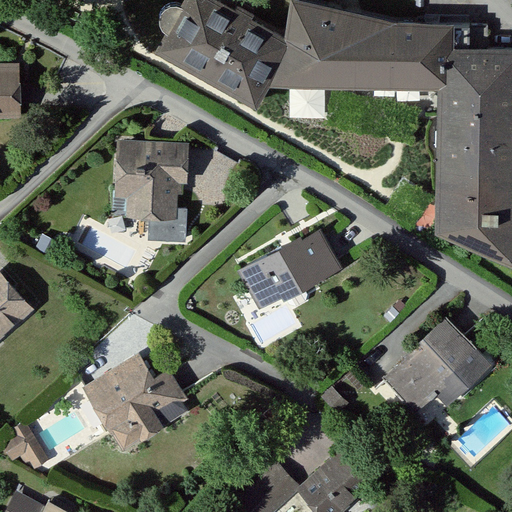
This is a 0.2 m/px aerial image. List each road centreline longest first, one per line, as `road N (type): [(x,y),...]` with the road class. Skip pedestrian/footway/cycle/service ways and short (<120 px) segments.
road 1 (residential): [(292,168),(157,295),(162,315),(305,395)]
road 2 (residential): [(511,304),(292,168)]
road 3 (residential): [(0,205),(135,81)]
road 4 (residential): [(292,168),(135,81)]
road 5 (residential): [(135,81),(0,11)]
